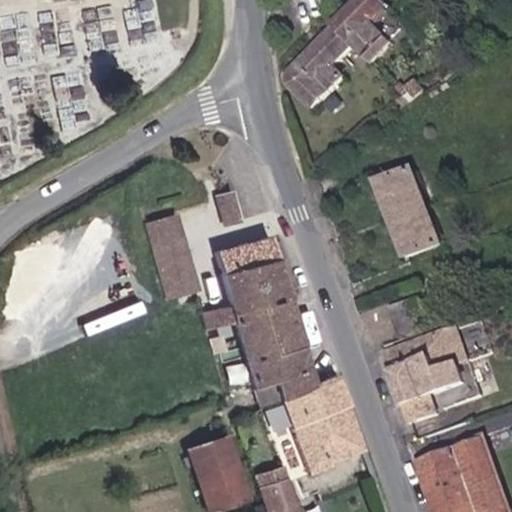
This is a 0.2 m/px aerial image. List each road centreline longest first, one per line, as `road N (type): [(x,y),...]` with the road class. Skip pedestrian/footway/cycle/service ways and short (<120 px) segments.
road 1 (tertiary): [(407,511),(257,95)]
road 2 (unclassified): [(257,95),(194,109),(0,229)]
